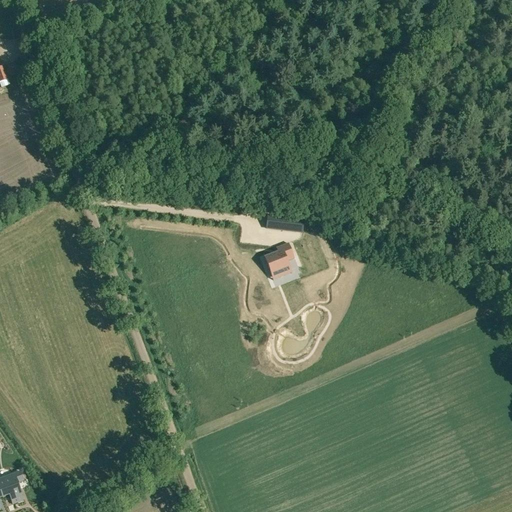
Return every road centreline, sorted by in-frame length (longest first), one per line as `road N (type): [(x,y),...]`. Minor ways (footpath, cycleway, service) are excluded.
road 1 (unclassified): [(201,511),(12,0)]
road 2 (track): [(77,173),(244,155),(349,155),(511,255)]
